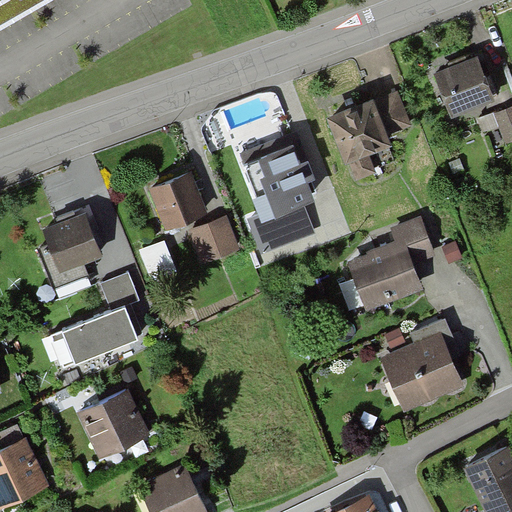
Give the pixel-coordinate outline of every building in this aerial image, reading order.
[(0,0),(0,22),(38,0),(0,0)] [(451,65),(435,71),(452,115),(497,98),(481,55),(477,57),(474,50),(449,60),(451,65)] [(412,123),(398,87),(377,96),(375,90),(326,108),(344,156),(348,154),(356,176),(377,168),(376,165),(395,158),(388,139),(394,137),(391,130),(412,123)] [(506,140),(511,137),(511,102),(478,115),(484,130),(500,124),(506,140)] [(261,209),(249,214),(263,252),(316,232),(303,196),(315,191),(309,174),(317,171),(310,152),(308,153),(298,128),(285,133),(287,137),(259,148),(261,152),(246,158),(256,187),(254,188),(261,209)] [(192,167),(151,182),(166,223),(208,207),(192,167)] [(105,249),(89,206),(44,223),(50,237),(38,241),(54,284),(90,270),(85,257),(105,249)] [(239,245),(226,213),(190,226),(203,259),(239,245)] [(435,250),(421,213),(392,224),(396,236),(365,248),(367,251),(349,257),(366,304),(426,282),(416,257),(435,250)] [(166,237),(140,247),(151,277),(178,267),(166,237)] [(456,240),(442,245),(448,260),(462,255),(456,240)] [(129,269),(99,280),(110,306),(126,299),(138,295),(129,269)] [(139,330),(126,299),(110,306),(50,331),(64,362),(139,330)] [(460,352),(444,315),(410,329),(416,344),(385,357),(406,407),(464,382),(453,355),(460,352)] [(128,384),(78,408),(101,454),(150,431),(128,384)] [(0,444),(0,504),(49,482),(26,433),(0,444)] [(506,511),(511,509),(511,445),(510,441),(465,463),(488,511),(506,511)] [(205,511),(208,511),(185,461),(140,482),(154,511),(205,511)] [(378,505),(371,489),(321,511),(320,511),(383,511),(380,504),(378,505)]
